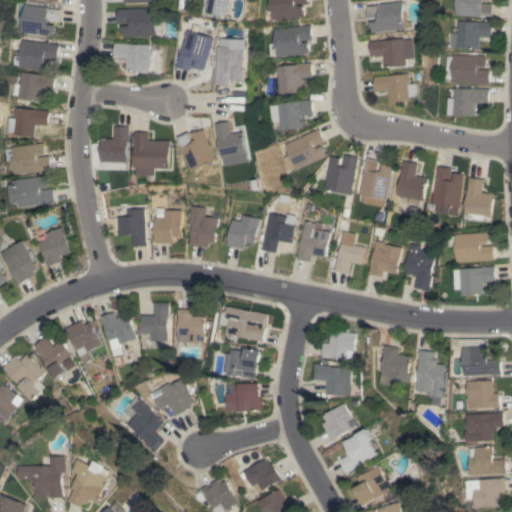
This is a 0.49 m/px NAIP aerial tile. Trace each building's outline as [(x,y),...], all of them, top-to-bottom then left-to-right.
[(231,0),(229,12),(225,11),(224,17),(206,14),(207,8),(206,7),(207,2),(208,2),(208,0),(231,0)] [(263,19),(262,9),(270,8),(269,0),(307,0),(308,2),(297,3),(297,6),(304,5),(305,16),(271,20),(271,18),(263,19)] [(483,0),(483,3),(493,4),(492,16),(481,15),(481,17),(455,15),(455,0),(483,0)] [(375,32),(375,35),(369,36),(369,32),(373,30),(373,26),(372,26),(371,21),(379,20),(379,17),(369,18),(368,6),(380,5),(380,4),(404,1),(406,11),(409,11),(410,20),(412,21),(415,21),(415,27),(407,27),(407,29),(375,32)] [(20,31),(23,4),(44,7),(45,6),(49,6),(49,8),(60,10),(58,22),(49,20),(48,24),(55,25),(54,36),(20,31)] [(123,37),(123,25),(129,25),(129,23),(118,24),(117,9),(156,7),(157,35),(123,37)] [(457,20),(493,22),(492,37),(480,37),(479,49),(456,47),(457,20)] [(276,57),(273,29),(311,24),(313,39),(302,40),(302,42),(309,42),(310,53),(276,57)] [(204,70),(194,67),(195,60),(193,60),(190,70),(176,66),(187,29),(214,37),(204,70)] [(244,81),(233,80),(233,74),(231,74),(230,84),(216,84),(218,46),(220,46),(220,38),(246,39),(244,81)] [(416,58),(408,58),(409,65),(386,67),(385,55),(372,56),(370,41),(406,38),(406,39),(415,39),(416,58)] [(59,44),(58,58),(47,57),(47,59),(53,60),(51,72),(18,67),(18,65),(12,64),(13,56),(19,56),(22,39),(59,44)] [(150,71),(126,71),(127,58),(114,58),(114,43),(150,44),(150,71)] [(452,82),(453,54),(486,55),(486,67),(479,66),(479,69),(490,69),(490,84),(452,82)] [(276,66),(298,64),(298,63),(312,62),(313,77),(301,78),(302,91),(279,93),(276,66)] [(20,72),(42,75),(42,74),(55,76),(53,91),(41,89),(41,93),(40,93),(39,95),(40,95),(39,102),(16,99),(20,72)] [(413,97),(414,100),(390,103),(389,90),(377,92),(375,77),(388,75),(388,76),(411,73),(412,84),(418,83),(420,92),(417,96),(413,97)] [(447,115),(447,97),(454,98),(454,88),(489,88),(489,103),(477,103),(477,104),(476,104),(476,115),(447,115)] [(313,114),(305,115),(305,122),(302,122),(302,127),(279,130),(278,121),(270,121),(268,105),(276,104),(276,103),(312,99),(313,114)] [(48,125),(35,124),(33,136),(12,134),(12,133),(5,132),(7,117),(13,118),(14,107),(50,111),(48,125)] [(227,165),(225,158),(223,158),(219,138),(218,138),(216,124),(230,121),(233,133),(235,133),(235,134),(246,131),(251,161),(227,165)] [(130,126),(130,142),(129,142),(129,161),(128,161),(128,167),(103,167),(103,161),(102,161),(102,139),(108,139),(108,138),(115,138),(115,126),(130,126)] [(319,128),(325,141),(315,146),(316,148),(322,146),(326,156),(296,169),(295,168),(288,171),(282,158),(289,154),(284,144),(319,128)] [(218,160),(193,172),(182,148),(184,148),(179,137),(189,132),(193,141),(196,139),(193,133),(198,131),(198,132),(204,129),(218,160)] [(150,140),(171,140),(171,168),(156,168),(156,175),(138,175),(138,167),(135,167),(135,132),(150,132),(150,140)] [(13,174),(12,160),(6,160),(4,149),(11,148),(10,146),(44,142),(45,154),(39,154),(39,157),(50,156),(51,170),(13,174)] [(352,194),(325,189),(331,156),(342,158),(341,161),(344,161),(345,154),(359,157),(352,194)] [(387,200),(386,200),(384,206),(369,203),(371,196),(360,194),(365,169),(366,169),(369,158),(380,160),(378,169),(382,170),(383,163),(388,164),(388,165),(394,166),(387,200)] [(416,176),(428,178),(424,200),(422,200),(421,206),(408,203),(410,197),(398,195),(404,160),(418,163),(416,176)] [(433,204),(438,165),(452,167),(450,180),(453,180),(454,172),(465,174),(460,208),(459,207),(458,215),(435,212),(437,204),(433,204)] [(8,203),(6,185),(10,184),(10,180),(14,180),(14,179),(48,175),(49,186),(43,187),(43,189),(41,189),(41,190),(54,188),(56,202),(17,207),(17,202),(8,203)] [(485,215),(484,222),(468,219),(469,213),(465,213),(470,177),(484,179),(482,192),(490,193),(490,192),(495,193),(492,216),(485,215)] [(189,245),(190,240),(191,241),(193,224),(189,224),(191,206),(206,207),(205,216),(219,218),(216,243),(210,242),(209,247),(189,245)] [(147,242),(147,246),(133,246),(133,234),(118,235),(118,231),(118,217),(127,216),(127,209),(145,208),(147,242)] [(155,243),(155,217),(156,217),(156,208),(165,208),(165,210),(182,210),(182,236),(174,236),(174,243),(155,243)] [(227,245),(234,211),(245,213),(244,215),(260,218),(255,243),(247,242),(245,248),(227,245)] [(271,213),(287,216),(287,213),(297,215),(295,225),(296,225),(294,239),(294,242),(280,240),(278,250),(282,251),(282,253),(264,250),(271,213)] [(313,255),(312,261),(297,259),(298,255),(305,221),(316,223),(315,228),(316,228),(317,223),(327,225),(326,231),(331,232),(326,257),(313,255)] [(59,256),(61,262),(47,267),(46,263),(47,263),(39,242),(48,239),(46,233),(63,226),(72,251),(59,256)] [(457,262),(455,234),(489,232),(489,243),(483,243),(483,246),(494,245),(495,260),(457,262)] [(18,284),(0,253),(23,240),(38,268),(33,271),(35,275),(18,284)] [(397,273),(384,270),(383,276),(369,273),(369,270),(370,270),(376,240),(385,242),(385,243),(402,247),(397,273)] [(366,247),(362,264),(352,262),(349,274),(335,271),(338,257),(339,257),(341,243),(366,247)] [(410,243),(421,245),(421,249),(436,252),(431,275),(433,276),(430,291),(415,288),(417,275),(404,272),(410,243)] [(461,295),(460,268),(482,267),(482,266),(495,266),(496,281),(483,281),(484,289),(483,289),(483,294),(461,295)] [(0,293),(0,267),(8,280),(0,285),(0,291),(1,293),(0,293)] [(142,315),(155,315),(155,302),(171,302),(171,307),(170,307),(170,317),(169,317),(168,341),(150,340),(151,334),(141,333),(142,315)] [(217,324),(220,312),(225,313),(226,306),(254,311),(268,314),(263,341),(226,334),(228,326),(217,324)] [(205,342),(178,342),(179,313),(178,313),(178,309),(193,309),(193,316),(206,316),(205,342)] [(128,314),(130,319),(131,319),(137,338),(121,343),(122,346),(112,349),(102,319),(101,316),(115,312),(116,317),(128,314)] [(77,350),(67,328),(83,320),(85,325),(92,321),(102,344),(80,355),(77,349),(77,350)] [(325,342),(331,343),(333,330),(358,333),(355,360),(326,357),(323,357),(325,342)] [(57,378),(35,345),(47,337),(53,346),(62,340),(64,343),(66,342),(69,347),(68,348),(72,355),(61,363),(66,371),(57,378)] [(400,348),(399,354),(412,356),(409,373),(412,374),(410,382),(390,379),(389,385),(379,383),(382,371),(381,371),(386,345),(400,348)] [(463,348),(470,347),(484,347),(484,346),(488,346),(488,359),(498,359),(498,357),(501,357),(502,373),(472,375),(472,377),(469,377),(469,375),(464,376),(463,357),(463,348)] [(262,350),(260,367),(257,367),(255,378),(227,373),(231,349),(245,351),(246,348),(262,350)] [(446,365),(443,397),(442,397),(441,405),(431,404),(432,396),(429,396),(430,391),(416,390),(420,353),(419,353),(420,350),(434,351),(434,359),(438,359),(437,364),(446,365)] [(42,392),(34,400),(20,386),(21,385),(4,368),(17,355),(22,360),(28,354),(46,373),(39,380),(46,387),(42,392)] [(328,393),(329,381),(316,380),(317,363),(322,363),(322,364),(335,365),(335,366),(356,368),(354,395),(328,393)] [(196,400),(190,403),(192,407),(175,416),(174,413),(170,404),(159,409),(151,394),(162,388),(161,387),(170,382),(172,385),(185,378),(196,400)] [(493,380),(494,393),(500,393),(501,408),(497,408),(497,407),(476,408),(476,409),(467,409),(467,399),(468,398),(467,381),(493,380)] [(24,398),(18,406),(19,407),(8,421),(0,414),(0,388),(4,383),(24,398)] [(225,393),(232,393),(232,384),(261,383),(261,387),(262,387),(262,391),(261,391),(261,394),(262,394),(263,410),(226,411),(225,393)] [(165,422),(155,432),(165,440),(156,451),(127,424),(132,419),(124,412),(131,405),(129,404),(136,397),(139,400),(140,399),(165,422)] [(347,403),(356,417),(350,421),(354,428),(337,438),(338,438),(334,441),(324,423),(328,421),(325,415),(347,403)] [(500,412),(504,411),(504,415),(505,426),(497,426),(497,430),(493,431),(493,440),(475,441),(475,440),(465,440),(465,430),(467,430),(467,414),(500,412)] [(351,470),(351,471),(349,473),(339,456),(341,454),(343,459),(352,454),(346,441),(349,439),(349,440),(371,428),(376,438),(373,440),(381,454),(351,470)] [(469,457),(469,448),(475,448),(475,447),(493,446),(494,460),(504,459),(503,454),(505,454),(507,473),(504,474),(504,473),(470,475),(469,457)] [(56,465),(55,456),(70,455),(70,472),(65,472),(66,494),(67,494),(67,497),(52,497),(52,491),(51,491),(51,494),(48,494),(48,496),(42,497),(42,495),(38,495),(38,478),(22,478),(22,466),(56,465)] [(98,460),(109,466),(108,467),(116,471),(113,476),(114,477),(101,503),(93,498),(91,503),(88,501),(85,507),(71,500),(72,497),(73,498),(77,489),(75,487),(82,474),(76,470),(82,458),(95,465),(98,460)] [(247,477),(243,479),(240,474),(266,459),(269,464),(273,462),(283,480),(280,482),(279,481),(262,490),(256,493),(247,477)] [(377,468),(377,467),(380,465),(381,466),(383,465),(390,480),(393,479),(398,488),(367,505),(358,487),(363,485),(359,477),(377,468)] [(501,478),(501,477),(505,477),(505,492),(499,492),(500,506),(474,507),(473,498),(465,499),(464,480),(501,478)] [(221,511),(214,511),(204,493),(203,493),(201,489),(218,479),(221,483),(226,480),(239,502),(221,511)] [(287,500),(293,497),(300,510),(296,511),(264,511),(258,501),(281,488),(287,500)] [(0,511),(0,508),(1,506),(0,505),(0,491),(29,505),(25,511),(0,511)] [(109,511),(120,501),(130,510),(128,511),(109,511)] [(404,502),(406,511),(367,511),(404,502)]
